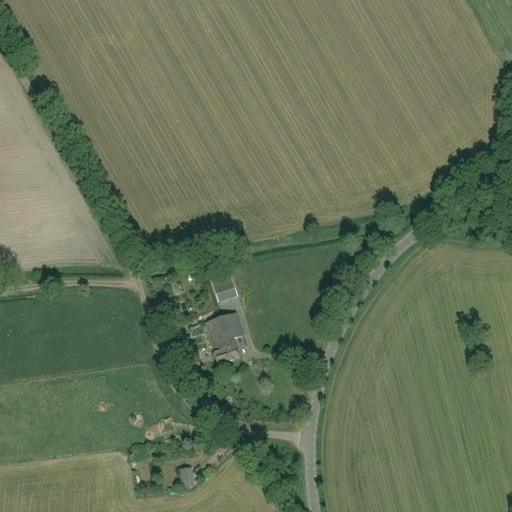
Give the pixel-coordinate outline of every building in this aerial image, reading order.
[(219,303),(238,297),(231,278),(212,284),(219,303)] [(179,300),(188,296),(185,289),(176,292),(179,300)] [(219,366),(229,363),(239,359),(233,341),(244,337),(236,315),(205,325),(219,366)] [(183,358),(188,371),(201,366),(196,353),(183,358)] [(183,489),(193,488),(191,470),(181,471),(183,489)]
